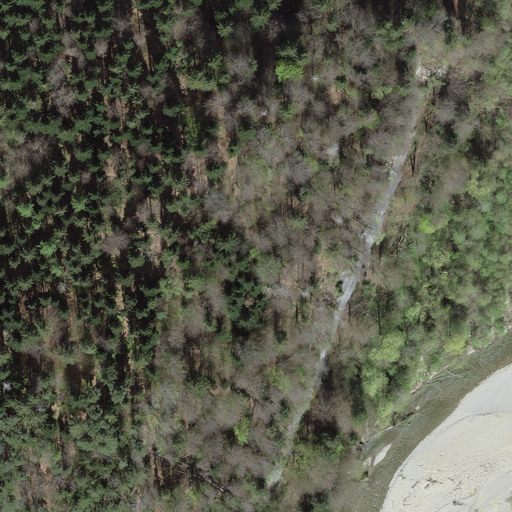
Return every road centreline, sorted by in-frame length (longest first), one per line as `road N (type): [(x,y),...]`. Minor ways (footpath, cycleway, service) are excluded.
road 1 (track): [(0,323),(62,306),(119,261),(123,236),(113,179),(80,136),(51,147),(0,192)]
road 2 (track): [(109,0),(140,23),(169,74),(220,112)]
